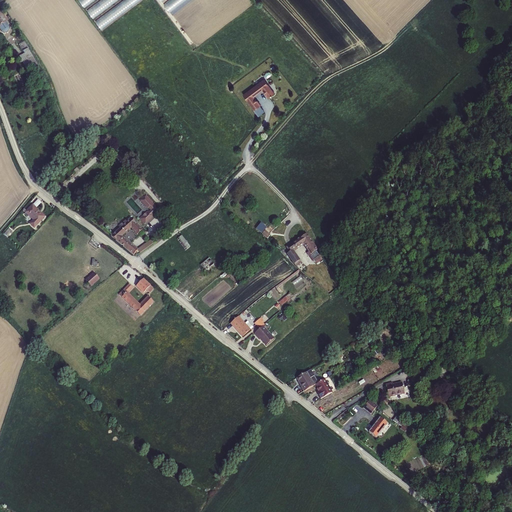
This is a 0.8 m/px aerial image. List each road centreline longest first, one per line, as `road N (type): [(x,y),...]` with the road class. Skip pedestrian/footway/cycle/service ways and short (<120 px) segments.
road 1 (unclassified): [(435,511),(135,263)]
road 2 (track): [(248,164),(329,77),(387,46),(436,0)]
road 3 (unclassified): [(135,263),(36,186),(0,109)]
road 4 (unclassified): [(135,263),(208,211),(248,164)]
